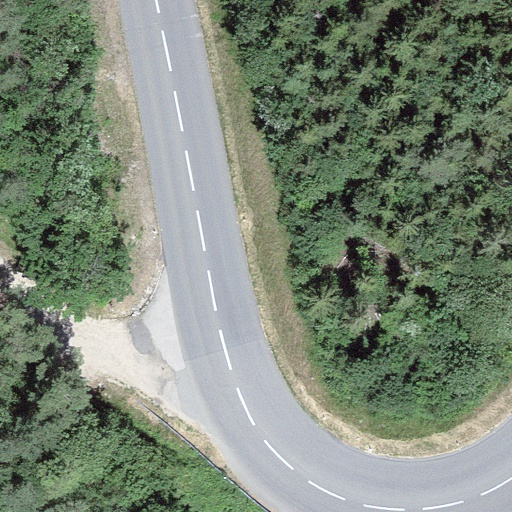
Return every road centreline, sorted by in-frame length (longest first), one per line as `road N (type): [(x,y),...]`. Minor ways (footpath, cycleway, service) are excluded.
road 1 (secondary): [(511,481),(440,510),(400,511),(325,492),(271,448),(229,359),(157,0)]
road 2 (track): [(249,411),(88,342),(0,276)]
